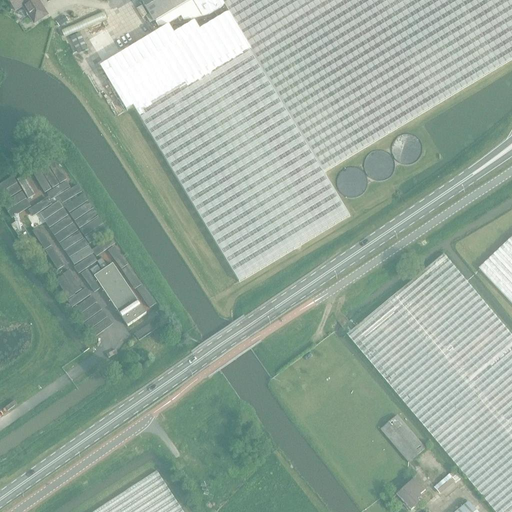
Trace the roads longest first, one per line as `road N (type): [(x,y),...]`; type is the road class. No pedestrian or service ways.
road 1 (primary): [(0,499),(486,164)]
road 2 (unclassified): [(511,170),(313,302)]
road 3 (unclassified): [(19,511),(148,416)]
